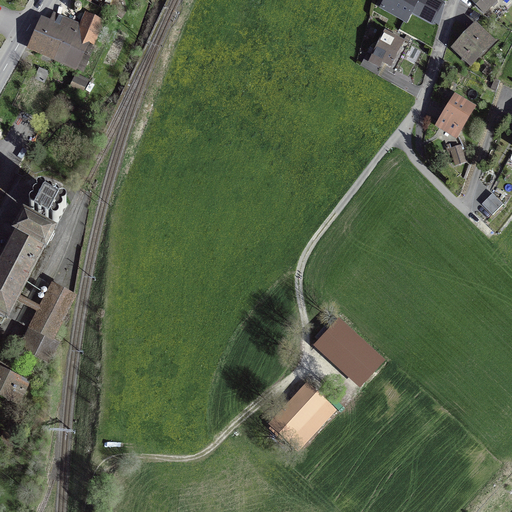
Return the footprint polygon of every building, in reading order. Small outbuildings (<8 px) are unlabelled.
[(386,0),(382,7),(406,21),(416,2),(420,4),(422,0),(386,0)] [(471,0),(485,13),(496,0),(471,0)] [(42,20),(29,48),(76,69),(79,63),(86,65),(103,22),(86,14),(80,27),(53,14),(49,23),(42,20)] [(455,49),(470,63),(491,41),(476,27),(455,49)] [(389,67),(402,43),(385,34),(370,62),(379,66),(381,62),(389,67)] [(48,73),(39,68),(35,79),(44,83),(48,73)] [(69,87),(82,94),(87,84),(74,77),(69,87)] [(455,97),(438,126),(456,137),(462,127),(459,125),(470,106),(455,97)] [(460,147),(451,150),(455,164),(465,161),(460,147)] [(27,210),(53,224),(56,226),(68,204),(39,189),(27,210)] [(503,204),(492,194),(482,204),(492,215),(503,204)] [(53,224),(27,210),(15,233),(16,234),(44,248),(45,249),(54,232),(50,229),(53,224)] [(44,248),(16,234),(2,260),(0,258),(0,314),(8,318),(44,248)] [(54,287),(31,331),(51,341),(74,297),(54,287)] [(341,325),(321,347),(365,388),(385,366),(341,325)] [(58,344),(51,341),(31,331),(22,349),(48,363),(58,344)] [(0,394),(16,402),(25,382),(9,374),(10,368),(0,362),(0,394)] [(270,429),(281,439),(284,437),(298,450),(335,410),(307,385),(271,425),(273,427),(270,429)] [(0,443),(0,446),(11,451),(15,438),(4,433),(0,443)]
